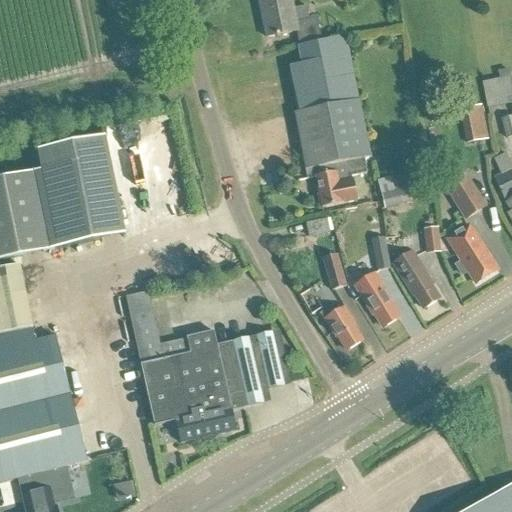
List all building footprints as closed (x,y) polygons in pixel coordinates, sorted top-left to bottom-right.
[(258,0),(267,39),(297,33),(300,47),(321,43),(316,19),(309,20),(306,8),(293,11),(291,0),(258,0)] [(298,48),(302,66),(290,68),(299,111),(358,99),(345,38),(321,43),(300,47),(298,48)] [(483,85),(487,109),(511,104),(511,92),(508,71),(498,73),(500,82),(483,85)] [(358,99),(299,111),(300,114),(294,115),(305,172),(308,181),(315,179),(322,210),(343,206),(343,205),(357,203),(352,182),(350,182),(349,178),(367,175),(363,160),(370,159),(365,131),(364,131),(358,99)] [(466,146),(488,141),(481,107),(459,111),(466,146)] [(511,138),(511,117),(502,120),(506,140),(511,138)] [(0,263),(125,239),(106,141),(39,154),(43,174),(0,182),(0,263)] [(506,204),(511,200),(511,167),(506,154),(494,160),(501,176),(494,180),(506,204)] [(412,204),(405,176),(378,182),(384,211),(412,204)] [(465,176),(445,189),(465,221),(486,208),(465,176)] [(327,220),(306,225),(309,240),(330,235),(327,220)] [(476,286),(497,273),(488,259),(490,258),(481,244),(480,245),(469,227),(452,238),(463,255),(457,259),(460,264),(456,266),(462,276),(468,272),(475,283),(475,284),(476,286)] [(426,256),(441,254),(438,229),(423,231),(426,256)] [(377,272),(391,270),(386,239),(372,241),(377,272)] [(424,311),(439,302),(430,288),(433,286),(421,268),(421,267),(412,254),(392,267),(401,280),(412,299),(415,297),(424,311)] [(346,288),(337,257),(323,261),(331,292),(346,288)] [(87,463),(74,407),(58,342),(37,347),(20,266),(0,269),(0,505),(2,505),(0,494),(0,484),(18,481),(23,504),(24,511),(56,511),(53,496),(73,491),(67,469),(87,463)] [(390,306),(392,304),(375,276),(356,288),(361,298),(360,298),(372,317),(375,316),(384,330),(399,320),(390,306)] [(148,293),(125,298),(154,428),(175,423),(180,445),(237,433),(231,409),(244,406),(267,401),(264,389),(287,384),(277,337),(232,347),(218,350),(214,334),(187,340),(190,356),(164,362),(148,293)] [(347,353),(362,343),(353,329),(356,327),(344,308),(337,313),(333,308),(326,312),(320,316),(336,340),(338,338),(347,353)] [(511,511),(511,492),(479,511),(511,511)]
